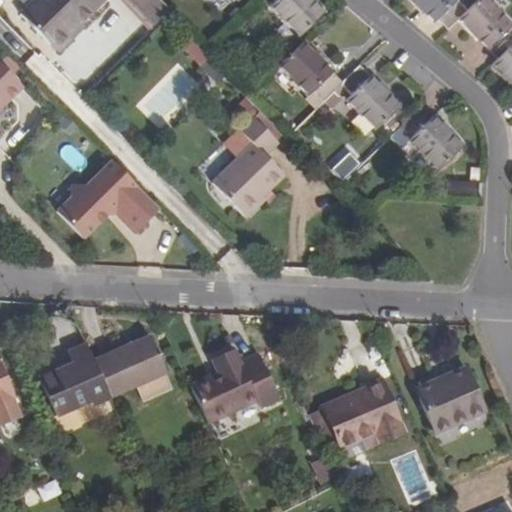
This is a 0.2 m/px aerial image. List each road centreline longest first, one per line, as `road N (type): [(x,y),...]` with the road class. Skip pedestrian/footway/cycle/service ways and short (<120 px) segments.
road 1 (residential): [(0,278),(493,308)]
road 2 (residential): [(493,308),(501,142),(482,97),(367,0)]
